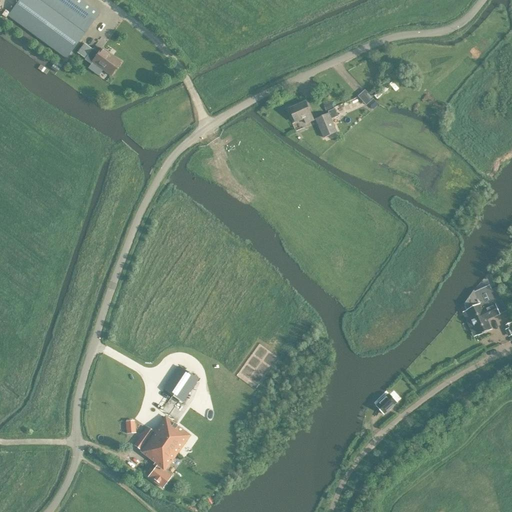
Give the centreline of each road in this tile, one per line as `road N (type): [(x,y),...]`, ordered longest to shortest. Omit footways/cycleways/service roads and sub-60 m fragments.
road 1 (unclassified): [(76,441),(76,400),(105,300),(144,202),(179,148),(238,106),(358,50),(457,25),(481,0)]
road 2 (unclassified): [(330,511),(351,467),(382,432),(437,388),(511,351)]
road 3 (track): [(103,0),(182,69),(206,128)]
